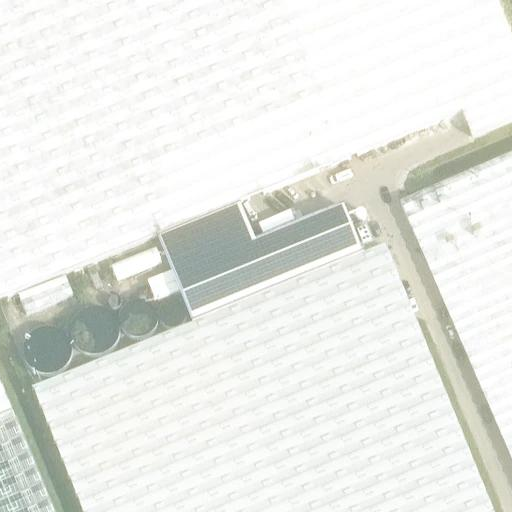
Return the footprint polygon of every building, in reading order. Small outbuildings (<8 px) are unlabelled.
[(0,0),(0,301),(16,295),(18,298),(24,315),(72,297),(65,280),(63,276),(156,238),(239,204),(352,159),(462,114),(472,139),(511,122),(511,36),(497,0),(0,0)] [(511,157),(406,203),(511,453),(511,157)] [(239,204),(156,238),(171,274),(179,294),(194,328),(364,260),(344,210),(256,245),(253,239),(249,227),(239,204)] [(113,266),(120,282),(164,263),(157,247),(113,266)] [(194,328),(36,391),(84,511),(492,511),(388,250),(364,260),(194,328)] [(171,274),(148,284),(156,303),(179,294),(171,274)] [(156,321),(155,315),(152,310),(147,306),(141,304),(134,305),(128,308),(124,314),(123,319),(123,326),(126,332),(131,336),(137,338),(144,337),(150,333),(155,327),(156,321)] [(115,333),(115,332),(113,325),(110,318),(104,314),(99,312),(96,311),(91,311),(87,312),(83,314),(79,316),(76,319),(74,324),(73,327),(72,332),(72,337),(74,341),(78,347),(84,352),(88,353),(93,354),(101,352),(108,348),(110,345),(113,340),(115,333)] [(71,351),(71,350),(70,343),(65,336),(59,331),(51,329),(43,330),(39,332),(35,334),(32,337),(30,342),(29,345),(28,350),(29,357),(31,361),(34,364),(40,369),(48,371),(56,371),(59,369),(63,366),(66,364),(69,359),(70,355),(71,351)] [(48,511),(28,462),(32,461),(0,385),(0,511),(48,511)]
